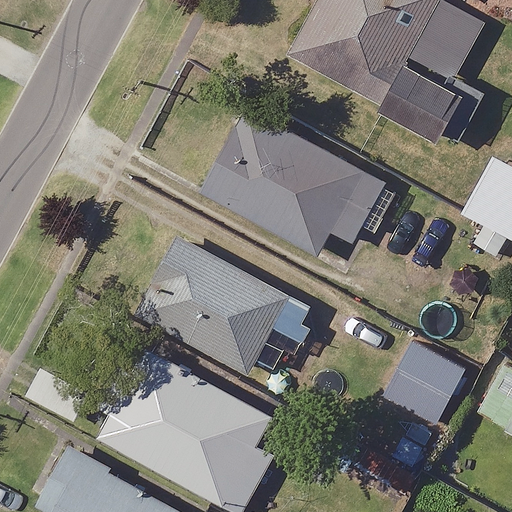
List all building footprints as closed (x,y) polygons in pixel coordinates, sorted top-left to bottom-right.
[(319,0),(292,47),(440,132),(469,82),(455,74),(493,10),(476,0),(319,0)] [(402,184),(249,102),(205,185),(322,247),(334,224),(357,236),(368,217),(381,224),(402,184)] [(293,284),(185,227),(142,306),(253,365),(259,353),(279,363),(296,330),(275,318),(293,284)] [(278,405),(151,336),(101,428),(245,507),(275,453),(257,444),(278,405)] [(467,366),(410,336),(383,389),(440,418),(467,366)] [(96,387),(44,359),(28,390),(80,417),(96,387)] [(511,362),(507,360),(479,408),(511,427),(511,362)] [(196,511),(73,442),(42,498),(59,508),(56,511),(196,511)]
